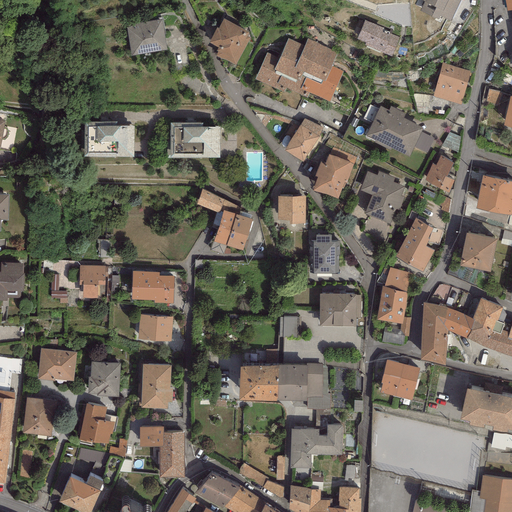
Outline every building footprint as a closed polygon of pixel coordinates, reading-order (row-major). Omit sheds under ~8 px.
[(425,0),(422,8),(438,16),(439,12),(450,17),(457,0),(425,0)] [(143,49),(164,45),(160,19),(138,23),(129,27),(133,48),(142,46),(143,49)] [(246,30),(224,19),(219,29),(217,28),(212,38),(221,43),(219,46),(232,53),(240,39),(241,40),(246,30)] [(382,45),(387,34),(379,31),(380,27),(366,21),(360,36),(368,39),(382,45)] [(382,45),(368,39),(367,43),(390,53),(396,38),(387,34),(382,45)] [(305,47),(289,39),(280,59),(267,54),(257,75),(283,87),(285,82),(307,92),(308,88),(329,97),(340,72),(328,66),(334,52),(308,40),(305,47)] [(175,67),(188,64),(185,47),(171,49),(175,67)] [(239,78),(245,67),(218,53),(226,68),(228,70),(227,72),(239,78)] [(460,96),(467,71),(443,64),(435,92),(446,96),(447,92),(460,96)] [(407,78),(417,76),(416,69),(405,71),(407,78)] [(511,91),(511,77),(495,72),(491,85),(511,91)] [(499,104),(502,92),(489,88),(485,101),(499,104)] [(428,108),(429,94),(412,92),(416,107),(428,108)] [(402,113),(391,107),(389,111),(382,108),(370,132),(378,136),(377,138),(389,144),(392,138),(410,146),(415,135),(411,133),(415,124),(400,116),(402,113)] [(261,122),(265,115),(254,112),(261,122)] [(302,155),(316,135),(315,134),(320,126),(305,118),(287,146),(302,155)] [(130,150),(130,123),(88,122),(87,149),(130,150)] [(215,150),(215,124),(174,123),(174,150),(215,150)] [(287,145),(299,128),(293,124),(281,141),(287,145)] [(0,148),(12,150),(16,129),(2,126),(0,135),(0,148)] [(420,131),(414,144),(426,150),(432,137),(420,131)] [(458,151),(460,136),(449,131),(441,144),(458,151)] [(352,163),(329,154),(326,163),(322,161),(317,172),(321,173),(317,183),(338,192),(343,179),(345,179),(352,163)] [(445,174),(451,160),(441,155),(436,165),(433,163),(426,177),(447,187),(452,177),(445,174)] [(378,177),(368,173),(363,186),(375,191),(367,210),(388,218),(394,203),(397,204),(401,196),(398,195),(401,186),(390,181),(391,178),(379,173),(378,177)] [(509,208),(511,194),(511,180),(484,173),(477,201),(509,208)] [(48,189),(48,178),(37,177),(36,188),(48,189)] [(223,252),(227,239),(242,244),(251,212),(204,187),(199,200),(222,210),(211,248),(223,252)] [(448,211),(450,199),(439,193),(435,202),(441,205),(441,208),(448,211)] [(303,218),(303,194),(279,194),(279,214),(291,214),(291,217),(303,218)] [(122,206),(122,195),(114,195),(114,213),(119,213),(119,206),(122,206)] [(422,265),(432,247),(422,242),(426,235),(424,234),(430,225),(416,217),(397,251),(422,265)] [(441,244),(443,230),(432,227),(428,240),(441,244)] [(488,264),(494,236),(468,230),(462,258),(488,264)] [(329,240),(329,233),(317,233),(317,240),(311,240),(311,268),(338,268),(338,240),(329,240)] [(111,256),(111,239),(101,239),(100,256),(111,256)] [(118,241),(119,249),(119,256),(127,256),(127,241),(118,241)] [(506,267),(510,251),(504,250),(503,254),(501,253),(500,259),(503,260),(502,266),(506,267)] [(203,267),(203,259),(196,259),(195,267),(203,267)] [(282,278),(283,260),(273,260),(272,278),(282,278)] [(20,273),(20,264),(3,263),(3,272),(0,271),(0,295),(4,296),(5,285),(21,286),(21,273),(20,273)] [(104,274),(104,266),(101,265),(80,265),(80,282),(84,282),(83,293),(96,293),(96,281),(103,282),(104,274)] [(388,275),(390,268),(384,265),(376,280),(385,283),(385,282),(388,275)] [(171,299),(172,275),(157,274),(157,271),(133,269),(132,294),(155,295),(155,298),(171,299)] [(404,288),(406,281),(388,275),(385,282),(404,288)] [(401,318),(405,291),(383,285),(378,315),(401,318)] [(354,319),(354,293),(321,293),(321,319),(354,319)] [(481,299),(474,318),(441,305),(435,304),(430,302),(424,301),(422,352),(443,358),(446,324),(489,342),(511,349),(511,320),(509,320),(509,323),(503,321),(500,329),(493,325),(500,306),(481,299)] [(21,322),(22,308),(6,307),(5,321),(21,322)] [(169,338),(171,315),(141,312),(139,335),(169,338)] [(298,336),(299,316),(283,316),(283,335),(298,336)] [(277,363),(321,365),(324,356),(325,337),(298,336),(283,335),(278,335),(277,348),(277,363)] [(277,363),(277,348),(266,348),(266,362),(277,363)] [(71,374),(73,352),(43,349),(40,374),(53,376),(53,373),(71,374)] [(19,372),(21,359),(0,356),(0,389),(8,390),(11,371),(19,372)] [(407,366),(398,364),(398,362),(387,359),(383,378),(385,379),(383,388),(409,395),(416,366),(407,364),(407,366)] [(117,391),(118,361),(93,360),(92,375),(90,375),(89,388),(97,388),(97,390),(117,391)] [(171,398),(172,383),(169,383),(170,361),(142,360),(141,403),(167,404),(168,398),(171,398)] [(321,365),(277,363),(266,362),(242,361),(241,391),(307,393),(321,393),(321,365)] [(134,386),(134,376),(120,375),(119,385),(134,386)] [(484,388),(500,391),(501,385),(485,382),(484,388)] [(500,391),(484,388),(468,384),(462,411),(471,413),(470,416),(482,418),(483,415),(496,418),(495,422),(505,424),(505,420),(511,421),(511,396),(510,396),(510,394),(500,391)] [(227,406),(227,394),(216,393),(215,405),(227,406)] [(325,408),(329,408),(329,393),(321,393),(307,393),(307,407),(316,408),(325,409),(325,408)] [(0,477),(4,478),(13,396),(0,394),(0,477)] [(53,412),(54,401),(29,398),(25,426),(49,429),(51,412),(53,412)] [(80,436),(92,438),(98,439),(98,438),(107,439),(109,429),(111,420),(102,418),(103,414),(105,405),(87,402),(80,436)] [(330,422),(329,408),(325,408),(325,409),(316,408),(316,428),(317,428),(317,433),(328,433),(328,422),(330,422)] [(114,430),(117,417),(103,414),(102,418),(111,420),(109,429),(114,430)] [(340,449),(340,423),(330,422),(328,422),(328,433),(317,433),(317,428),(316,428),(292,427),(291,461),(309,462),(309,448),(340,449)] [(183,473),(183,431),(162,431),(162,425),(141,425),(141,441),(160,440),(161,473),(183,473)] [(511,446),(511,435),(493,431),(490,444),(505,448),(505,445),(511,446)] [(91,444),(92,438),(80,436),(79,441),(91,444)] [(124,456),(126,445),(111,443),(110,453),(124,456)] [(124,456),(119,469),(130,470),(133,446),(126,445),(124,456)] [(29,476),(32,452),(22,451),(19,475),(29,476)] [(103,466),(108,452),(103,451),(100,460),(96,459),(90,471),(102,477),(106,467),(103,466)] [(124,456),(110,453),(108,452),(103,466),(106,467),(102,477),(100,482),(112,487),(119,469),(124,456)] [(284,478),(284,455),(276,454),(276,477),(284,478)] [(280,496),(282,495),(283,485),(266,478),(244,463),(240,470),(262,485),(280,496)] [(353,477),(355,465),(350,464),(346,464),(344,479),(347,479),(348,477),(353,477)] [(281,511),(238,484),(212,470),(196,487),(228,504),(241,511),(281,511)] [(100,482),(102,477),(90,471),(86,480),(70,473),(60,495),(88,508),(100,482)] [(510,511),(511,504),(511,477),(484,474),(481,494),(471,492),(470,504),(418,493),(414,511),(510,511)] [(358,511),(359,496),(357,496),(357,487),(340,486),(340,506),(329,505),(329,498),(319,498),(319,489),(291,484),(290,502),(306,511),(358,511)] [(202,511),(180,511),(194,494),(183,486),(168,510),(166,511),(215,511),(206,506),(202,511)] [(130,493),(128,491),(125,492),(124,494),(124,496),(125,498),(119,511),(145,511),(147,510),(150,510),(152,508),(153,506),(153,505),(153,503),(152,502),(150,501),(149,501),(146,502),(130,496),(130,493)] [(117,511),(119,511),(125,498),(110,492),(104,507),(117,511)]
